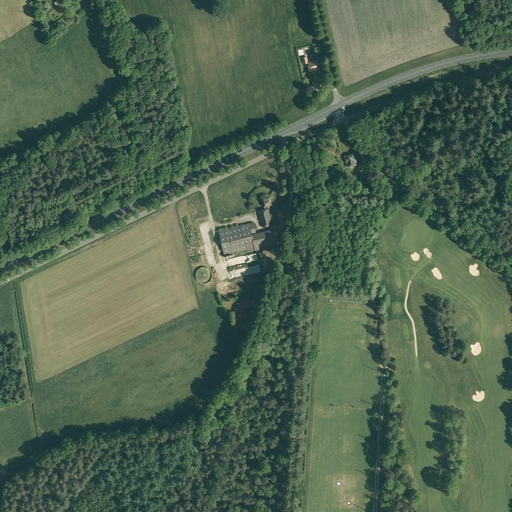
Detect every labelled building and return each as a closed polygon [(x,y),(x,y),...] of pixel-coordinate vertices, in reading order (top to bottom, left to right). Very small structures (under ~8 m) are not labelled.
[(307,63),(309,70),(319,68),(317,60),(307,63)] [(389,65),(347,75),(349,86),(391,75),(389,65)] [(344,155),(347,167),(356,164),(354,153),(344,155)] [(258,211),(262,227),(272,224),(268,208),(267,205),(271,204),(269,197),(261,199),(263,206),(264,206),(264,209),(258,211)] [(256,233),(253,221),(246,223),(218,229),(224,255),(255,248),(256,251),(279,245),(275,229),(256,233)] [(196,237),(196,230),(187,231),(188,241),(194,241),(194,237),(196,237)] [(195,276),(196,276),(196,277),(196,278),(197,279),(197,280),(198,281),(199,282),(200,282),(201,283),(202,283),(203,283),(204,283),(205,283),(206,283),(207,282),(208,282),(209,281),(210,280),(211,279),(211,278),(211,277),(212,277),(212,276),(212,275),(212,274),(211,273),(211,272),(211,271),(210,270),(209,269),(208,268),(207,268),(206,267),(205,267),(204,267),(203,267),(202,267),(201,267),(200,268),(199,268),(198,269),(197,270),(197,271),(196,272),(196,273),(196,274),(195,274),(195,275),(195,276)] [(238,305),(239,311),(251,308),(249,302),(238,305)] [(232,316),(234,323),(245,321),(244,313),(232,316)]
